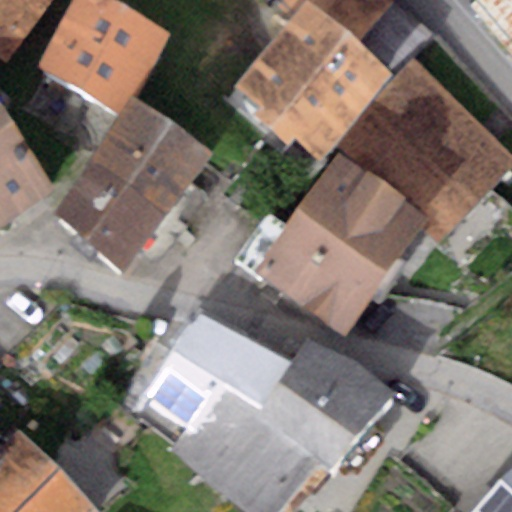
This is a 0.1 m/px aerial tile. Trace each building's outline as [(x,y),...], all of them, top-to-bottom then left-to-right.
[(49,0),(0,0),(0,52),(7,57),(49,0)] [(166,32),(110,0),(76,0),(37,68),(118,114),(166,32)] [(306,0),(307,0),(235,84),(261,106),(254,114),(290,144),(297,136),(323,159),(396,74),(358,41),(393,0),(306,0)] [(511,0),(478,0),(469,9),(511,57),(511,0)] [(428,219),(421,228),(440,245),(511,170),(511,156),(413,57),(338,154),(428,219)] [(136,100),(94,157),(168,212),(210,155),(136,100)] [(0,226),(56,189),(0,105),(0,226)] [(338,154),(254,270),(344,335),(421,228),(428,219),(338,154)] [(94,157),(51,215),(125,269),(168,212),(94,157)] [(254,414),(291,362),(199,316),(144,394),(189,425),(169,453),(250,511),(281,511),(318,461),(254,414)] [(254,414),(318,461),(335,473),(395,391),(356,363),(306,342),(291,362),(254,414)] [(94,511),(20,431),(0,448),(0,460),(6,467),(0,472),(0,511),(94,511)] [(511,511),(511,473),(476,511),(511,511)]
